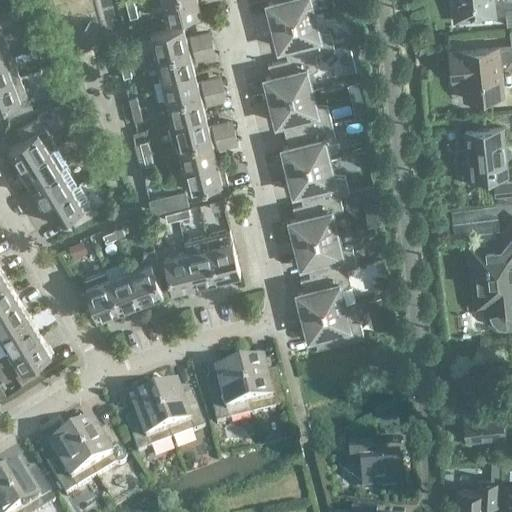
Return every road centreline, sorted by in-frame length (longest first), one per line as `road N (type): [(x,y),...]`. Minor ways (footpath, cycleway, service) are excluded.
road 1 (residential): [(100,373),(268,317),(271,284),(253,210),(263,193),(228,56),(244,31),(236,0)]
road 2 (residential): [(100,373),(0,202)]
road 3 (residential): [(432,511),(421,372)]
